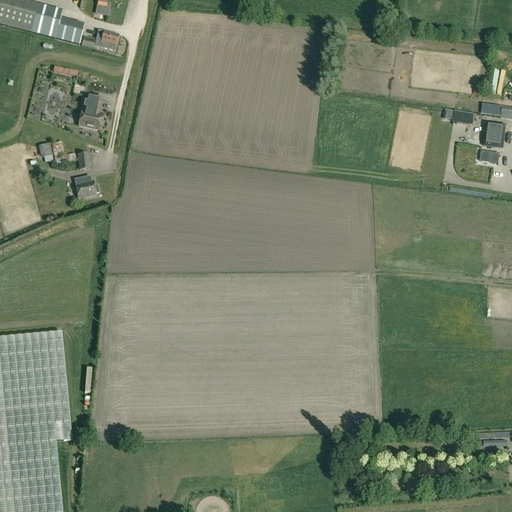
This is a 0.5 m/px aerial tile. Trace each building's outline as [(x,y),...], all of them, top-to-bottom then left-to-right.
[(39,3),(26,0),(0,0),(0,24),(32,31),(39,3)] [(56,38),(62,13),(38,7),(32,32),(56,38)] [(78,46),(80,38),(82,32),(70,29),(66,43),(78,46)] [(90,41),(80,38),(78,46),(96,50),(96,47),(100,48),(114,52),(118,36),(98,31),(96,42),(90,41)] [(85,112),(81,111),(78,128),(98,132),(102,116),(96,115),(97,111),(99,111),(101,101),(85,98),(83,108),(86,108),(85,112)] [(511,109),(502,108),(501,119),(511,120),(511,109)] [(506,126),(487,124),(484,147),(503,150),(506,126)] [(51,145),(54,158),(64,155),(61,143),(51,145)] [(52,157),(50,145),(38,147),(41,159),(52,157)] [(495,152),(483,150),(482,162),(493,163),(495,152)] [(56,166),(76,162),(74,154),(54,158),(56,166)] [(89,171),(88,154),(77,156),(79,172),(89,171)] [(92,182),(90,177),(74,181),(76,186),(75,186),(78,200),(96,196),(95,195),(99,194),(97,187),(94,187),(92,182)] [(86,220),(70,218),(67,250),(83,251),(86,220)] [(62,334),(0,339),(0,511),(62,511),(56,444),(72,443),(62,334)]
